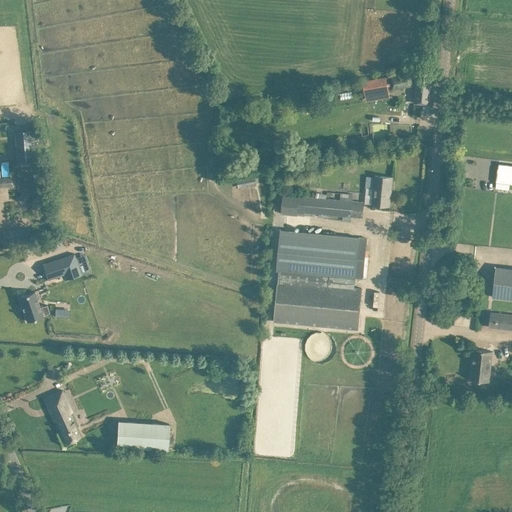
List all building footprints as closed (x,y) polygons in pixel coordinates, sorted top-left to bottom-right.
[(339,15),(339,0),(320,0),(320,14),(339,15)] [(432,70),(422,69),(418,69),(415,103),(429,104),(432,70)] [(390,76),(392,90),(412,86),(410,72),(390,76)] [(362,81),(365,94),(389,90),(386,76),(362,81)] [(33,160),(31,130),(15,132),(17,162),(33,160)] [(511,164),(499,163),(496,181),(511,183),(511,164)] [(364,203),(372,204),(389,206),(392,177),(375,175),(373,189),(366,188),(364,203)] [(254,176),(237,179),(239,187),(256,184),(254,176)] [(0,178),(0,187),(12,187),(11,177),(0,178)] [(21,202),(32,198),(28,190),(17,194),(21,202)] [(352,202),(352,201),(282,194),(280,213),(297,214),(297,211),(343,216),(342,221),(350,222),(351,210),(361,211),(362,203),(352,202)] [(2,230),(3,238),(24,237),(23,229),(2,230)] [(282,230),(278,270),(330,275),(366,279),(368,256),(365,256),(367,238),(357,237),(282,230)] [(74,253),(42,264),(48,280),(63,274),(65,280),(81,274),(74,253)] [(511,268),(496,266),(492,297),(511,298),(511,268)] [(362,289),(329,284),(330,275),(278,270),(273,321),(358,329),(362,289)] [(34,291),(19,296),(27,321),(43,316),(42,315),(49,313),(47,305),(40,307),(34,291)] [(511,329),(511,315),(490,313),(489,327),(511,329)] [(470,379),(480,380),(489,381),(492,351),(473,349),(470,379)] [(43,398),(54,421),(55,420),(65,443),(81,436),(77,427),(78,426),(62,390),(43,398)] [(116,446),(168,449),(169,424),(118,421),(116,446)] [(195,436),(195,450),(216,450),(217,437),(195,436)]
